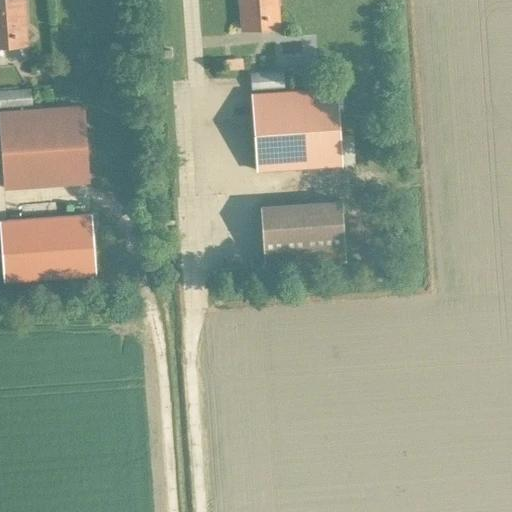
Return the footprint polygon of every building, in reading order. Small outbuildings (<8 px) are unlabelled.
[(0,0),(0,48),(25,47),(21,0),(0,0)] [(237,0),(240,32),(277,29),(274,0),(237,0)] [(250,92),(282,90),(281,74),(249,76),(250,92)] [(255,173),(338,167),(333,90),(250,96),(255,173)] [(0,109),(29,107),(28,91),(0,93),(0,109)] [(0,145),(3,190),(86,184),(80,108),(0,113),(0,145)] [(244,204),(320,203),(319,187),(243,189),(244,204)] [(322,203),(243,207),(245,237),(296,234),(297,252),(325,251),(322,203)] [(0,242),(3,282),(93,276),(88,216),(0,222),(0,242)]
